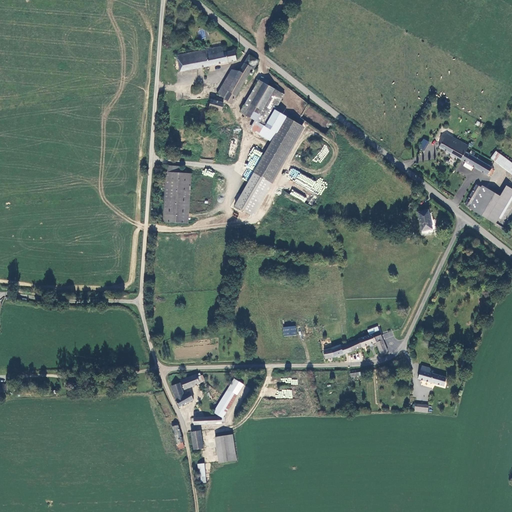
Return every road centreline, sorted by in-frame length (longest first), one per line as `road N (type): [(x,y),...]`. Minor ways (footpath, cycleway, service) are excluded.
road 1 (unclassified): [(159,369),(381,360),(403,344),(464,217)]
road 2 (unclassified): [(162,0),(139,300),(159,369)]
road 3 (unclassified): [(464,217),(194,0)]
road 4 (unclassified): [(159,369),(183,423),(196,511)]
